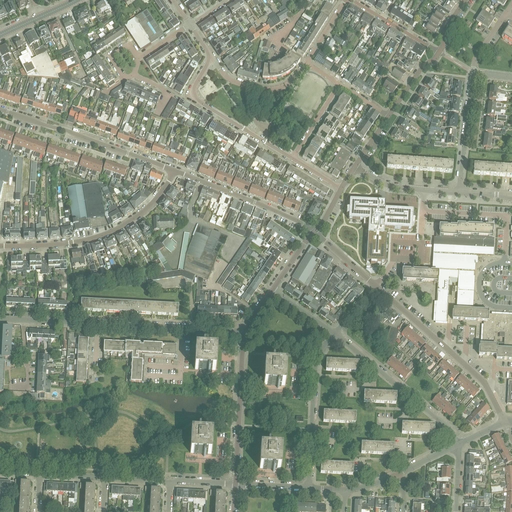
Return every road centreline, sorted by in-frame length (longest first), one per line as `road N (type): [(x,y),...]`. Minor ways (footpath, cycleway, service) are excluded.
road 1 (unclassified): [(243,332),(0,318)]
road 2 (residential): [(173,170),(121,228),(67,245),(0,248)]
road 3 (unclassified): [(504,422),(484,381),(376,286)]
road 4 (residential): [(173,170),(0,110)]
road 5 (residential): [(456,445),(334,333)]
road 6 (residential): [(211,58),(191,95),(292,158)]
road 7 (unclassified): [(307,488),(314,368),(334,333)]
road 8 (residential): [(313,232),(173,170)]
road 9 (unclassified): [(234,484),(243,332)]
